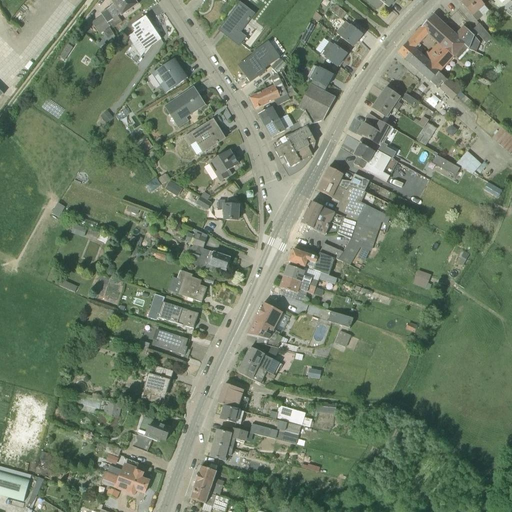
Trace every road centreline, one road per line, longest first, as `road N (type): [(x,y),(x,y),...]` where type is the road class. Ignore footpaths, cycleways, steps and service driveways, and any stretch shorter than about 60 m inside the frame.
road 1 (secondary): [(165,511),(197,417),(290,218)]
road 2 (secondary): [(290,218),(367,74),(429,0)]
road 3 (residential): [(290,218),(171,0)]
